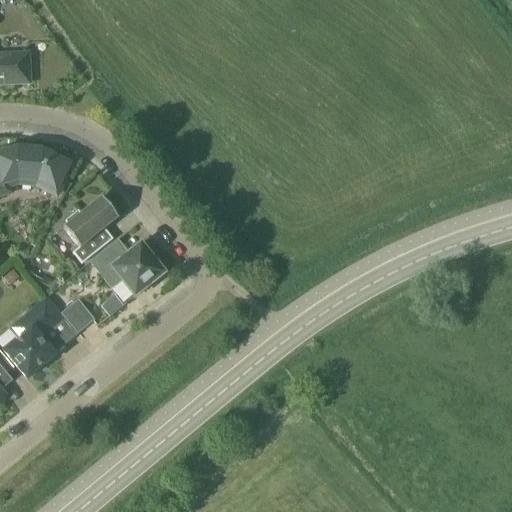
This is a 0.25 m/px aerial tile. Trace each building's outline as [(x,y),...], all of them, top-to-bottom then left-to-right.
[(0,55),(0,85),(19,85),(19,81),(29,81),(28,55),(0,55)] [(39,157),(18,155),(17,151),(0,156),(0,197),(6,196),(4,189),(14,186),(16,181),(37,183),(38,189),(52,196),(66,166),(41,153),(39,157)] [(101,200),(63,230),(78,249),(72,254),(81,265),(112,240),(104,231),(117,220),(101,200)] [(132,261),(117,243),(91,265),(111,290),(120,282),(134,299),(164,276),(161,271),(162,270),(154,260),(152,261),(143,250),(134,256),(136,258),(132,261)] [(20,251),(16,254),(16,259),(19,262),(23,263),(27,260),(28,255),(25,252),(20,251)] [(26,380),(54,358),(40,340),(63,321),(45,300),(10,330),(19,340),(3,353),(26,380)] [(78,339),(95,326),(79,305),(62,319),(78,339)]
